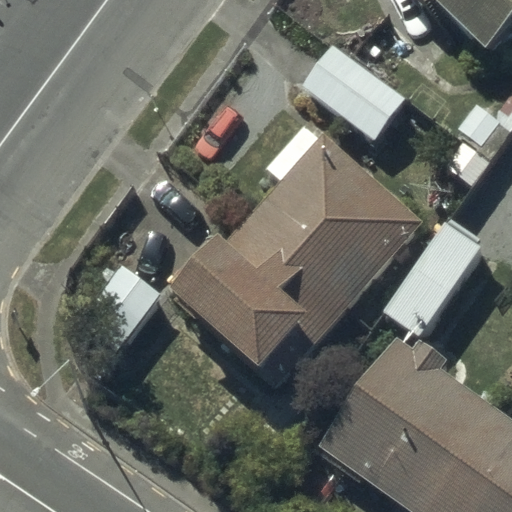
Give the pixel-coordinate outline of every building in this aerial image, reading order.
[(511,0),(420,0),(418,3),(495,78),(511,59),(511,0)] [(306,99),(377,154),(408,114),(337,59),(306,99)] [(177,308),(187,317),(180,326),(269,405),(272,402),(278,407),(424,244),(310,141),(271,184),(289,200),(222,275),(213,268),(177,308)] [(451,238),(388,330),(427,356),(489,264),(451,238)] [(120,360),(164,311),(130,281),(86,329),(120,360)] [(403,358),(326,467),(389,511),(511,511),(511,437),(445,390),(453,379),(427,361),(421,370),(403,358)]
